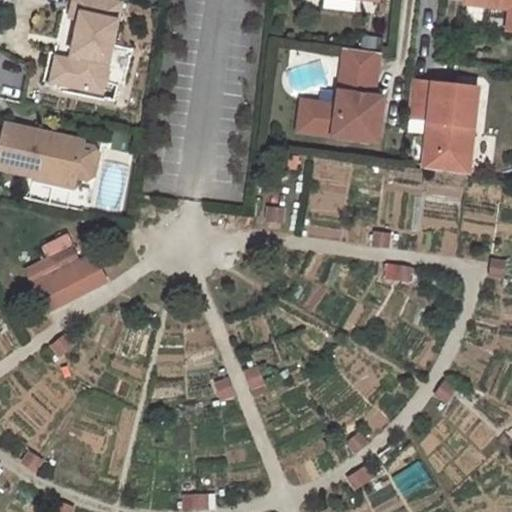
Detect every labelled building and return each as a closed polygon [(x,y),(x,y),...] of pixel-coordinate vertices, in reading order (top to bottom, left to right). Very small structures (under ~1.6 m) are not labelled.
[(78,23),(68,64),(62,66),(59,79),(65,86),(100,95),(102,84),(105,85),(107,74),(105,73),(120,4),(101,0),(73,0),(70,14),(78,23)] [(511,0),(463,0),(462,5),(506,12),(503,32),(511,33),(511,0)] [(376,144),(381,106),(375,105),(376,99),(373,98),(377,70),(354,66),(355,52),(341,50),(334,107),(315,104),(312,129),(331,131),(330,139),(376,144)] [(377,70),(379,55),(355,52),(354,66),(377,70)] [(55,61),(49,83),(65,86),(59,79),(62,66),(68,64),(55,61)] [(429,121),(425,155),(471,160),(478,88),(412,82),(407,118),(429,121)] [(299,102),(295,134),(330,139),(331,131),(312,129),(315,104),(299,102)] [(43,135),(4,126),(0,147),(0,171),(35,179),(36,174),(43,176),(74,183),(75,180),(86,183),(92,179),(98,154),(94,149),(82,147),(83,144),(53,137),(52,140),(42,138),(43,135)] [(423,171),(469,177),(471,160),(425,155),(423,171)] [(34,182),(72,191),(74,183),(43,176),(36,174),(35,179),(34,182)] [(274,209),(272,220),(282,221),(283,210),(274,209)] [(376,235),(375,245),(387,247),(388,237),(376,235)] [(51,257),(61,277),(73,270),(64,251),(51,257)] [(492,262),(489,273),(499,276),(502,264),(492,262)] [(393,278),(405,281),(407,269),(396,266),(393,278)] [(52,343),(58,353),(66,348),(59,338),(52,343)] [(257,376),(246,380),(250,389),(261,385),(257,376)] [(447,397),(453,387),(443,381),(437,392),(447,397)] [(223,399),(231,396),(235,394),(232,385),(220,390),(223,399)] [(357,439),(348,446),(355,455),(364,448),(357,439)] [(21,462),(33,471),(40,462),(28,453),(21,462)] [(353,488),(365,480),(358,472),(347,479),(353,488)] [(194,511),(206,511),(205,499),(193,500),(194,511)] [(55,511),(71,511),(73,507),(59,502),(55,511)]
